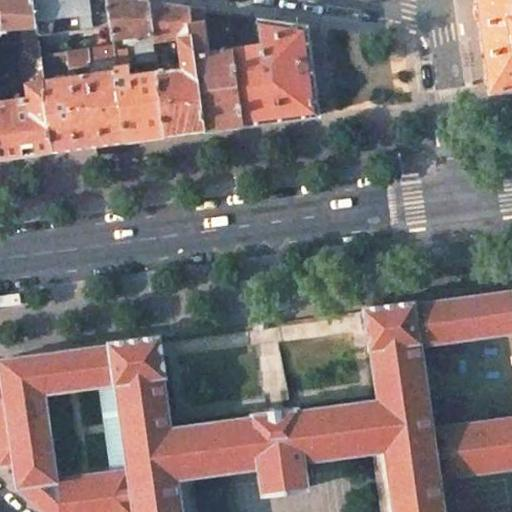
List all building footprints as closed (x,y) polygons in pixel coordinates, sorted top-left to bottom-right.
[(0,0),(0,31),(7,31),(36,30),(31,0),(0,0)] [(31,0),(36,30),(37,39),(67,35),(66,26),(73,25),(74,38),(113,34),(108,0),(31,0)] [(139,0),(108,0),(113,34),(113,38),(125,37),(125,42),(138,40),(154,38),(149,2),(139,0)] [(511,0),(477,0),(482,36),(490,92),(511,88),(511,0)] [(181,6),(149,2),(154,38),(154,40),(178,37),(192,35),(190,22),(188,7),(181,6)] [(204,10),(188,7),(190,22),(205,20),(204,10)] [(261,44),(233,48),(243,125),(277,120),(319,115),(310,45),(307,25),(297,24),(285,22),(257,18),(261,44)] [(205,20),(190,22),(192,35),(205,130),(214,129),(243,125),(233,48),(209,51),(205,20)] [(37,39),(36,30),(7,31),(9,44),(21,42),(37,39)] [(205,130),(192,35),(178,37),(182,67),(158,70),(166,135),(196,131),(205,130)] [(154,40),(154,38),(138,40),(139,46),(136,47),(138,63),(157,60),(154,40)] [(29,82),(43,80),(40,56),(37,39),(21,42),(23,52),(21,57),(23,77),(29,82)] [(89,64),(91,73),(118,70),(117,66),(115,51),(114,46),(66,52),(68,67),(89,64)] [(115,51),(117,66),(128,64),(126,50),(115,51)] [(118,70),(118,76),(132,74),(130,64),(128,64),(117,66),(118,70)] [(93,145),(127,140),(118,76),(118,70),(91,73),(43,80),(53,150),(93,145)] [(166,135),(158,70),(132,74),(118,76),(127,140),(135,139),(166,135)] [(0,157),(45,151),(53,150),(43,80),(29,82),(28,83),(29,96),(0,100),(0,157)] [(166,376),(160,335),(135,338),(109,342),(110,344),(1,359),(5,384),(16,462),(19,485),(47,511),(184,511),(179,475),(192,474),(261,464),(264,493),(310,487),(306,458),(375,449),(387,447),(395,511),(445,511),(440,477),(511,467),(511,416),(433,427),(421,344),(511,331),(511,289),(416,303),(415,301),(365,307),(371,348),(372,348),(379,399),(299,410),(298,407),(275,411),(252,414),(253,416),(171,427),(164,376),(166,376)] [(0,384),(0,463),(16,462),(5,384),(0,384)] [(395,511),(387,447),(375,449),(382,511),(395,511)] [(179,475),(184,511),(197,511),(192,474),(179,475)]
